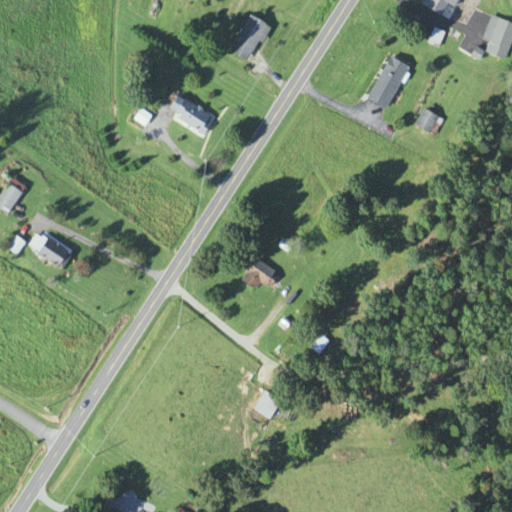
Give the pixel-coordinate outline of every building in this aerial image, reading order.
[(245,64),(265,26),(245,16),(226,53),(245,64)] [(511,35),(511,25),(488,16),(479,40),(485,42),(481,53),(474,50),(471,57),(485,62),(487,56),(502,62),(511,35)] [(406,68),(386,58),(363,100),(383,110),(406,68)] [(211,120),(174,97),(164,113),(200,136),(211,120)] [(412,126),(428,136),(438,120),(422,110),(412,126)] [(0,213),(4,216),(23,189),(9,179),(0,192),(0,213)] [(24,249),(58,272),(68,257),(34,233),(24,249)] [(235,280),(260,297),(275,275),(250,258),(235,280)] [(278,401),(261,392),(251,410),(268,419),(278,401)]
